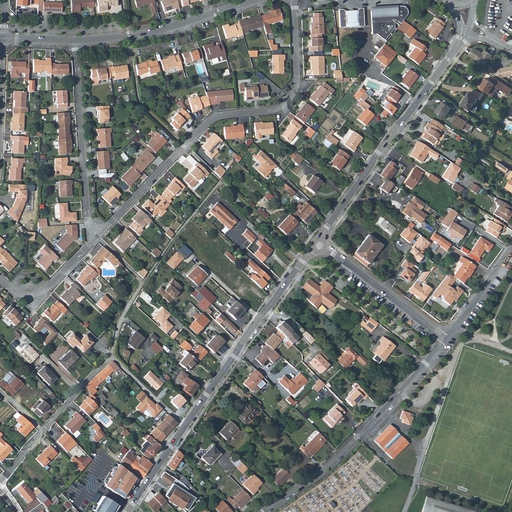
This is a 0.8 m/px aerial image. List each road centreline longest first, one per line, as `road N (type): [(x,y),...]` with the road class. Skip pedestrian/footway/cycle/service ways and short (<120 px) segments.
road 1 (residential): [(292,0),(296,79),(289,99),(274,109),(210,119),(97,235)]
road 2 (secondary): [(319,245),(244,337),(127,511)]
road 3 (residential): [(262,511),(357,436),(443,339)]
road 4 (secondary): [(449,55),(319,245)]
road 5 (residential): [(74,41),(86,217),(97,235)]
road 6 (residential): [(260,0),(128,37),(74,41)]
road 7 (residential): [(0,481),(109,357)]
road 8 (residential): [(319,245),(443,339)]
road 9 (residential): [(97,235),(38,293),(19,293),(0,279)]
